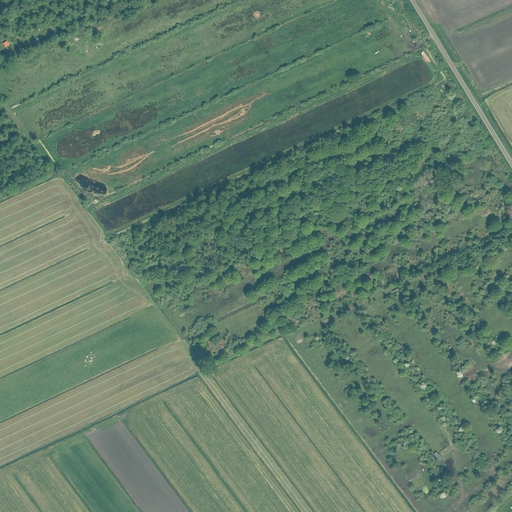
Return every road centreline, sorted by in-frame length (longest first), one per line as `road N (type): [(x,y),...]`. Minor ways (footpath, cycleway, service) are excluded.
road 1 (track): [(0,99),(307,511)]
road 2 (unclassified): [(511,149),(416,0)]
